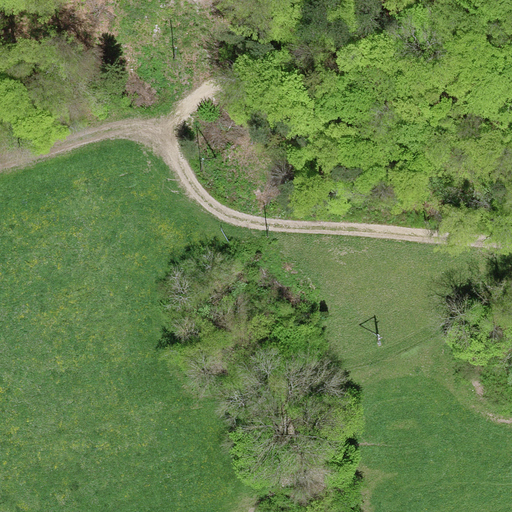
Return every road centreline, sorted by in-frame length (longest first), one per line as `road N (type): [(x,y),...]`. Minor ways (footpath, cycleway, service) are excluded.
road 1 (track): [(424,19),(220,83),(177,129),(176,158),(214,215),(247,231),(511,247)]
road 2 (track): [(511,282),(357,359),(75,425)]
